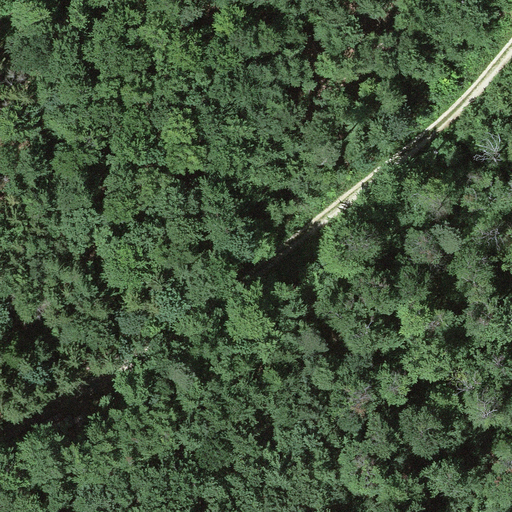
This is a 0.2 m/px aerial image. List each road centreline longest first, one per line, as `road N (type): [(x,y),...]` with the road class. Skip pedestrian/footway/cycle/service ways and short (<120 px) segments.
road 1 (track): [(511,46),(432,135),(195,316),(0,439)]
road 2 (track): [(511,245),(406,257),(195,316),(0,324)]
